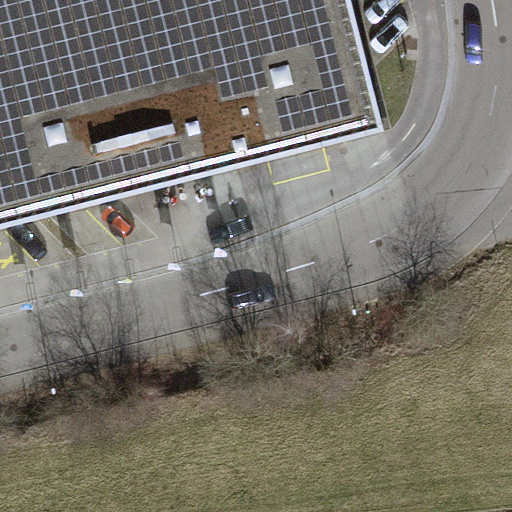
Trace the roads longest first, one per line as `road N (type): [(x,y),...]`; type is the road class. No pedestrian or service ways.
road 1 (unclassified): [(450,191),(358,251),(0,348)]
road 2 (unclassified): [(450,191),(481,152),(497,101),(492,0)]
